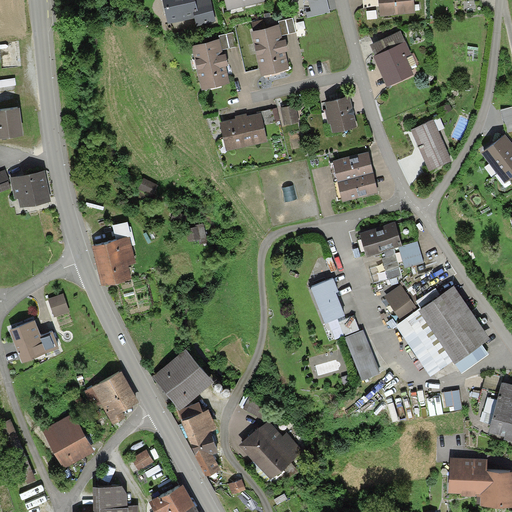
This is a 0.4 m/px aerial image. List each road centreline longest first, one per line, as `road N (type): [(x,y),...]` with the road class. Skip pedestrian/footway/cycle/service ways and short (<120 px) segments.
road 1 (residential): [(269,511),(223,437),(257,350),(269,243),(409,197)]
road 2 (secondary): [(38,0),(57,159),(82,259)]
road 3 (residential): [(422,212),(478,123),(493,76),(500,3)]
road 4 (residential): [(409,197),(378,129),(342,0)]
road 5 (secondary): [(82,259),(157,410)]
road 6 (residential): [(0,355),(59,504)]
road 7 (unclassified): [(422,212),(511,343)]
road 8 (residential): [(157,410),(59,504)]
